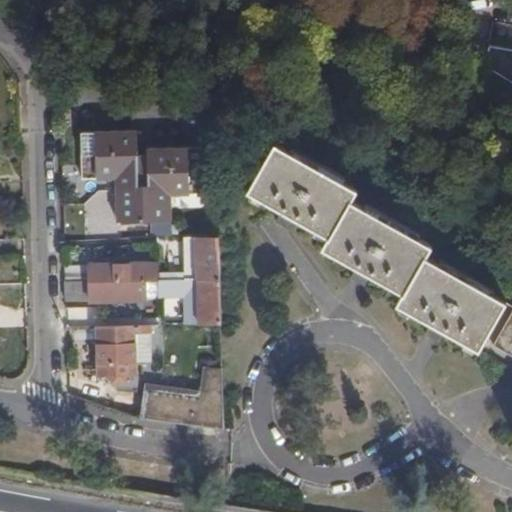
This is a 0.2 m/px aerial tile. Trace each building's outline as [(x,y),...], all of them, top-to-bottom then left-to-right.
[(237,0),(265,12),(271,0),(237,0)] [(511,50),(490,47),(487,63),(511,80),(511,50)] [(150,152),(151,159),(151,189),(142,189),(141,159),(140,134),(84,135),(85,182),(119,181),(120,225),(174,224),(174,198),(207,197),(206,151),(150,152)] [(275,146),(265,165),(249,196),(282,215),(277,225),(291,233),(296,223),(329,242),(323,251),(358,271),(353,281),(365,289),(372,279),(404,298),(398,307),(433,327),(428,336),(441,343),(446,334),(481,354),(508,306),(427,259),(433,250),(352,203),(357,194),(358,192),(275,146)] [(151,189),(151,159),(141,159),(142,189),(151,189)] [(202,327),(224,327),(221,239),(188,240),(190,283),(201,283),(202,327)] [(67,283),(68,305),(150,303),(150,302),(150,284),(156,284),(156,291),(161,291),(161,298),(191,297),(190,283),(171,283),(170,267),(93,266),(93,284),(71,284),(71,283),(67,283)] [(150,284),(150,302),(161,302),(161,298),(161,291),(156,291),(156,284),(150,284)] [(511,320),(496,350),(511,359),(511,320)] [(138,328),(99,329),(100,379),(139,379),(138,328)] [(149,393),(145,420),(218,429),(220,402),(149,393)]
